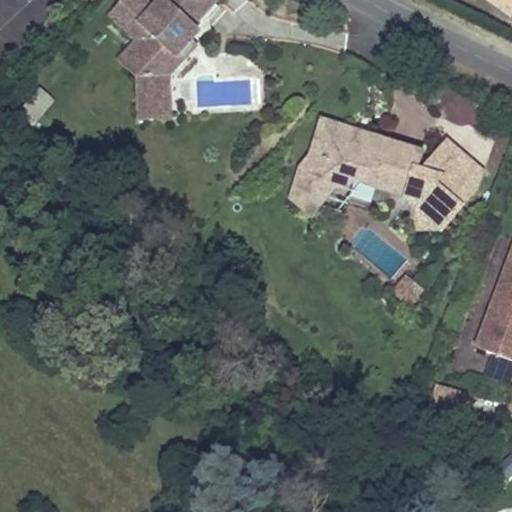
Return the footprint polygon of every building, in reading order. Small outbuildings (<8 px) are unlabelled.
[(169,56),(189,35),(182,30),(203,5),(207,0),(125,0),(149,20),(130,42),(148,57),(148,58),(169,56)] [(511,0),(486,0),(511,18),(511,16),(511,0)] [(182,30),(189,35),(210,11),(203,5),(182,30)] [(151,100),(183,97),(182,82),(169,83),(162,76),(150,78),(151,100)] [(350,124),(326,117),(318,142),(319,149),(310,159),(311,170),(329,184),(340,170),(350,173),(356,175),(360,170),(416,186),(414,190),(450,220),(485,179),(458,157),(464,150),(450,137),(426,166),(420,163),(424,147),(370,130),(362,139),(349,125),(350,124)] [(362,139),(370,130),(350,124),(349,125),(362,139)] [(306,197),(322,209),(350,173),(340,170),(329,184),(311,170),(310,159),(302,160),(306,197)] [(511,364),(511,262),(477,350),(511,364)] [(422,290),(407,277),(396,291),(411,304),(422,290)] [(427,416),(452,424),(462,394),(436,386),(427,416)]
